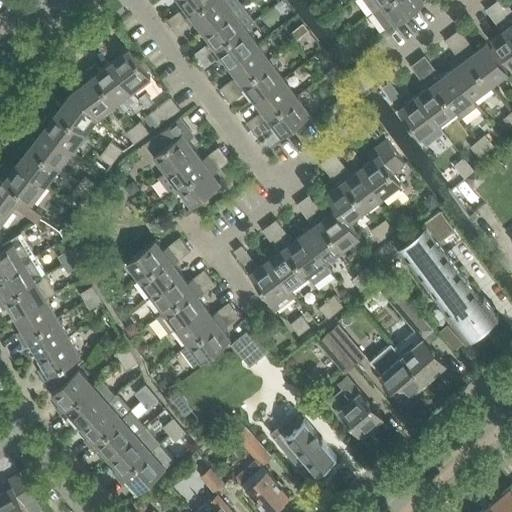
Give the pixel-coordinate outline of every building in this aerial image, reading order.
[(173,26),(207,0),(179,0),(185,7),(179,11),(168,19),(173,26)] [(203,30),(241,2),(239,0),(207,0),(173,26),(179,33),(189,25),(189,24),(195,20),(203,30)] [(363,0),(372,11),(386,0),(363,0)] [(386,0),(372,11),(385,30),(424,1),(423,0),(386,0)] [(245,26),(254,19),(241,2),(203,30),(211,41),(205,45),(194,53),(199,60),(245,26)] [(330,16),(325,20),(330,26),(332,29),(337,25),(330,16)] [(511,68),(511,67),(511,30),(504,20),(497,25),(501,30),(490,39),(511,68)] [(257,43),(245,26),(199,60),(205,67),(215,60),(215,59),(221,54),(229,65),(257,43)] [(131,46),(128,48),(124,42),(117,47),(121,53),(111,61),(132,90),(150,77),(147,72),(150,69),(141,58),(138,60),(132,53),(135,51),(131,46)] [(225,94),(270,61),(257,43),(229,65),(237,76),(231,80),(220,88),(225,94)] [(463,50),(489,84),(507,71),(485,43),(474,51),(470,45),(463,50)] [(473,97),(489,84),(463,50),(457,55),(461,61),(450,69),(472,97),(473,97)] [(115,103),(132,90),(111,61),(100,69),(96,63),(89,68),(115,103)] [(255,99),(283,78),(270,61),(225,94),(231,102),(241,94),(241,93),(247,89),(255,99)] [(98,116),(115,103),(89,68),(83,73),(87,79),(73,89),(72,90),(98,116)] [(473,97),(472,97),(450,69),(440,77),(436,71),(429,76),(455,110),(461,117),(478,104),(473,97)] [(437,123),(455,110),(429,76),(422,81),(427,87),(416,95),(437,123)] [(251,129),(296,95),(283,78),(255,99),(263,110),(257,114),(246,122),(251,129)] [(97,116),(98,116),(72,90),(61,105),(56,101),(51,107),(85,133),(97,116)] [(296,95),(251,129),(256,136),(268,128),(268,127),(273,123),(282,134),(295,124),(303,118),(310,113),(296,95)] [(420,137),(437,123),(416,95),(405,103),(401,97),(394,103),(420,137)] [(150,113),(158,124),(179,109),(171,97),(150,113)] [(72,150),(85,133),(51,107),(46,114),(51,118),(43,128),(72,150)] [(511,128),(511,127),(511,113),(510,112),(503,118),(511,128)] [(150,113),(144,118),(153,129),(158,124),(150,113)] [(303,118),(295,124),(299,129),(303,126),(311,120),(314,118),(310,113),(303,118)] [(179,117),(145,143),(165,170),(166,171),(195,149),(188,140),(193,135),(179,117)] [(133,126),(142,137),(149,132),(140,121),(133,126)] [(134,143),(142,137),(133,126),(126,132),(134,143)] [(59,167),(72,150),(43,128),(35,139),(29,135),(24,141),(59,167)] [(478,140),(486,151),(492,145),(484,134),(478,140)] [(361,166),(382,195),(386,200),(404,187),(392,172),(404,163),(386,139),(367,153),(371,159),(361,166)] [(479,157),(486,151),(478,140),(470,146),(479,157)] [(46,184),(59,167),(24,141),(19,148),(25,152),(17,163),(46,184)] [(106,148),(117,156),(122,150),(111,141),(106,148)] [(178,187),(223,153),(218,146),(207,154),(207,155),(202,159),(195,149),(166,171),(165,170),(157,176),(170,193),(178,187)] [(110,165),(117,156),(106,148),(100,156),(110,165)] [(223,153),(178,187),(191,204),(220,182),(212,172),(218,168),(229,160),(223,153)] [(473,170),(469,165),(463,157),(454,165),(464,178),(473,170)] [(32,203),(46,184),(17,163),(9,174),(3,169),(0,173),(0,192),(16,205),(21,199),(23,196),(32,203)] [(365,208),(382,195),(361,166),(350,174),(346,169),(339,174),(365,208)] [(348,221),(365,208),(339,174),(333,179),(337,184),(325,193),(336,207),(348,221)] [(79,183),(90,191),(96,184),(85,176),(79,183)] [(133,180),(124,186),(130,194),(139,188),(133,180)] [(84,199),(90,191),(79,183),(73,191),(84,199)] [(0,225),(14,207),(16,205),(0,192),(0,225)] [(429,209),(439,202),(432,193),(423,200),(429,209)] [(16,205),(14,207),(36,223),(42,214),(21,199),(16,205)] [(358,235),(348,221),(336,207),(326,215),(321,209),(315,214),(341,248),(358,235)] [(441,209),(396,241),(454,318),(453,320),(466,338),(497,315),(484,298),(481,299),(438,241),(455,228),(441,209)] [(323,261),(341,248),(315,214),(308,219),(312,224),(302,232),(323,261)] [(377,224),(385,235),(393,230),(384,219),(377,224)] [(378,241),(385,235),(377,224),(369,230),(378,241)] [(0,275),(35,255),(21,232),(1,244),(0,242),(0,275)] [(287,235),(280,240),(306,274),(323,261),(302,232),(291,240),(287,235)] [(139,278),(184,244),(179,237),(168,245),(168,246),(163,250),(155,240),(127,261),(139,278)] [(268,258),(289,287),(306,274),(280,240),(274,245),(278,250),(268,258)] [(390,241),(373,252),(382,264),(398,253),(390,241)] [(152,294),(180,272),(173,263),(178,259),(179,259),(189,251),(184,244),(139,278),(152,294)] [(62,264),(74,257),(70,249),(58,256),(62,264)] [(0,300),(46,273),(35,255),(0,275),(0,291),(0,292),(0,291),(0,300)] [(74,257),(62,264),(67,272),(79,265),(74,257)] [(289,287),(268,258),(257,266),(252,261),(245,266),(278,309),(296,295),(289,287)] [(359,272),(368,283),(375,277),(366,267),(359,272)] [(164,310),(209,276),(204,269),(192,278),(193,279),(188,282),(180,272),(152,294),(164,310)] [(361,289),(368,283),(359,272),(352,279),(361,289)] [(15,317),(46,299),(57,292),(46,273),(0,300),(0,305),(3,310),(9,306),(15,317)] [(214,283),(209,276),(164,310),(157,315),(169,331),(176,326),(205,305),(198,295),(203,291),(203,292),(214,283)] [(402,353),(425,380),(447,361),(424,335),(433,328),(391,278),(381,287),(415,329),(394,346),(401,354),(402,353)] [(85,301),(96,294),(92,286),(80,293),(85,301)] [(96,294),(85,301),(90,309),(101,302),(96,294)] [(326,301),(335,311),(342,305),(333,295),(326,301)] [(20,339),(57,317),(46,299),(15,317),(22,329),(16,332),(20,339)] [(328,317),(335,311),(326,301),(319,307),(328,317)] [(188,343),(233,308),(228,302),(217,310),(217,311),(212,315),(205,305),(176,326),(188,342),(188,343)] [(121,305),(113,309),(112,310),(117,317),(118,317),(125,312),(121,305)] [(193,365),(201,360),(230,338),(222,328),(228,324),(239,316),(233,308),(188,343),(188,342),(180,348),(193,365)] [(309,326),(303,318),(301,315),(290,324),(298,334),(309,326)] [(37,354),(68,336),(57,317),(20,339),(25,347),(31,343),(37,354)] [(328,331),(354,362),(364,353),(338,322),(328,331)] [(129,335),(137,330),(134,325),(126,330),(125,330),(129,335)] [(268,349),(250,327),(232,343),(250,365),(268,349)] [(344,370),(354,362),(328,331),(318,340),(344,370)] [(51,391),(76,370),(70,361),(80,355),(68,336),(37,354),(44,366),(38,370),(51,391)] [(121,361),(132,354),(128,346),(116,353),(121,361)] [(404,398),(425,380),(402,353),(401,354),(381,371),(404,398)] [(132,354),(121,361),(126,369),(137,362),(132,354)] [(93,385),(92,384),(78,369),(76,370),(51,391),(61,402),(56,407),(61,413),(93,385)] [(343,387),(331,398),(339,407),(362,434),(384,416),(379,411),(348,373),(338,381),(343,387)] [(81,425),(115,394),(101,377),(92,384),(93,385),(61,413),(67,419),(72,415),(81,425)] [(164,377),(157,383),(163,391),(170,385),(164,377)] [(141,401),(151,391),(145,385),(135,394),(140,400),(141,401)] [(137,416),(147,408),(157,399),(151,391),(141,401),(140,400),(130,409),(131,409),(90,445),(95,452),(101,447),(109,457),(145,425),(137,416)] [(131,409),(130,409),(117,393),(115,394),(81,425),(90,435),(84,439),(90,445),(131,409)] [(298,413),(272,435),(307,475),(314,469),(317,472),(326,465),(327,467),(336,460),(334,458),(337,456),(305,417),(303,419),(298,413)] [(169,434),(179,425),(173,418),(163,427),(169,434)] [(118,478),(150,450),(160,442),(145,425),(109,457),(118,467),(113,472),(118,478)] [(175,441),(185,432),(179,425),(169,434),(175,441)] [(264,463),(272,456),(246,426),(236,434),(256,457),(236,474),(269,511),(272,511),(276,509),(278,511),(287,503),(285,501),(292,495),(264,463)] [(165,466),(150,450),(118,478),(124,484),(129,479),(139,490),(165,466)] [(201,474),(214,490),(223,482),(211,466),(201,474)] [(0,492),(0,511),(36,511),(41,509),(19,472),(1,483),(5,490),(0,492)] [(501,511),(511,511),(511,482),(501,491),(500,490),(491,498),(492,499),(491,500),(501,511)] [(218,493),(196,511),(230,511),(232,509),(218,493)] [(501,511),(491,500),(477,511),(501,511)]
